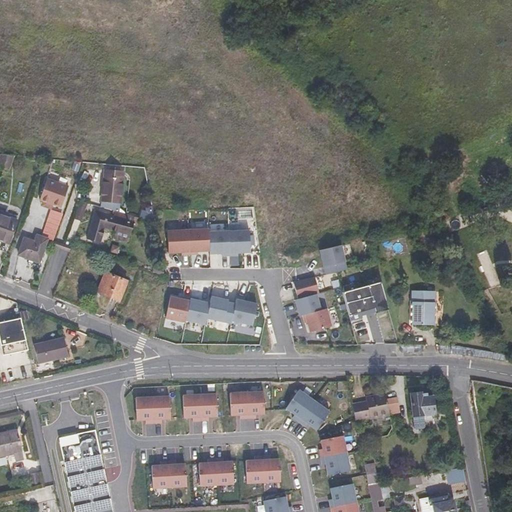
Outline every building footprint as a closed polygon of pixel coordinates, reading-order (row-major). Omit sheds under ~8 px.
[(7,171),(13,155),(7,155),(6,157),(2,169),(7,171)] [(101,201),(120,203),(123,172),(105,170),(101,201)] [(52,209),(54,204),(62,207),(70,185),(48,178),(39,204),(52,209)] [(136,226),(139,218),(113,211),(111,217),(95,212),(88,238),(100,242),(104,227),(116,230),(114,238),(127,242),(131,225),(136,226)] [(0,215),(0,240),(9,244),(17,221),(0,215)] [(248,228),(168,230),(169,255),(248,253),(248,228)] [(424,247),(431,243),(424,229),(417,233),(424,247)] [(35,242),(24,238),(18,255),(39,262),(47,239),(37,236),(35,242)] [(318,250),(322,267),(344,261),(340,244),(318,250)] [(154,266),(152,271),(163,275),(165,270),(154,266)] [(103,287),(101,293),(119,301),(127,281),(105,272),(100,285),(103,287)] [(306,332),(330,327),(326,307),(320,308),(314,277),(291,281),(298,315),(303,314),(306,332)] [(413,291),(412,325),(433,325),(434,292),(413,291)] [(226,321),(229,298),(211,296),(211,301),(169,296),(166,319),(207,324),(207,319),(226,321)] [(254,326),(259,302),(237,298),(232,321),(254,326)] [(20,318),(0,322),(0,339),(3,355),(27,350),(20,318)] [(33,345),(37,363),(68,356),(64,338),(33,345)] [(347,381),(338,381),(338,390),(347,390),(347,381)] [(292,417),(299,422),(315,401),(299,390),(286,408),(295,414),(292,417)] [(264,391),(247,392),(248,418),(256,418),(256,414),(264,413),(264,391)] [(247,392),(230,393),(231,415),(240,414),(240,418),(248,418),(247,392)] [(199,394),(200,420),(208,420),(208,416),(217,416),(216,393),(199,394)] [(366,401),(353,404),(356,421),(389,415),(385,393),(366,397),(366,401)] [(410,394),(413,416),(435,414),(433,396),(422,397),(422,393),(410,394)] [(199,394),(182,395),(183,417),(192,417),(192,421),(200,420),(199,394)] [(152,396),(153,422),(161,422),(161,418),(170,418),(169,395),(152,396)] [(145,423),(153,422),(152,396),(135,397),(136,419),(145,419),(145,423)] [(315,401),(299,422),(305,427),(308,423),(317,430),(330,412),(315,401)] [(112,511),(94,429),(57,437),(73,511),(112,511)] [(0,456),(22,451),(17,430),(0,433),(0,456)] [(319,450),(320,457),(346,453),(343,436),(321,440),(323,449),(319,450)] [(346,453),(320,457),(322,465),(326,464),(328,475),(350,471),(346,453)] [(262,456),(263,482),(280,481),(279,459),(270,459),(270,455),(262,456)] [(246,483),(263,482),(262,456),(254,456),(254,460),(245,461),(246,483)] [(199,485),(216,484),(215,458),(207,458),(207,463),(198,463),(199,485)] [(215,458),(216,484),(233,484),(232,461),(223,462),(223,458),(215,458)] [(152,488),(169,487),(167,460),(159,461),(160,465),(151,465),(152,488)] [(167,460),(169,487),(186,486),(184,463),(176,464),(175,460),(167,460)] [(364,465),(366,474),(376,472),(375,463),(364,465)] [(466,480),(463,467),(445,470),(447,479),(453,478),(454,483),(466,480)] [(32,484),(39,483),(37,473),(31,474),(32,484)] [(379,483),(368,485),(371,498),(373,511),(379,511),(377,500),(382,499),(379,483)] [(329,500),(330,508),(356,502),(352,484),(330,488),(333,499),(329,500)] [(31,504),(56,498),(53,485),(28,491),(31,504)] [(433,504),(434,511),(440,511),(455,509),(453,500),(449,501),(447,494),(428,498),(430,505),(433,504)] [(265,511),(292,511),(291,507),(287,507),(285,497),(263,501),(265,511)] [(421,511),(434,511),(433,504),(430,505),(428,498),(420,499),(421,511)] [(357,511),(356,502),(330,508),(330,511),(357,511)]
